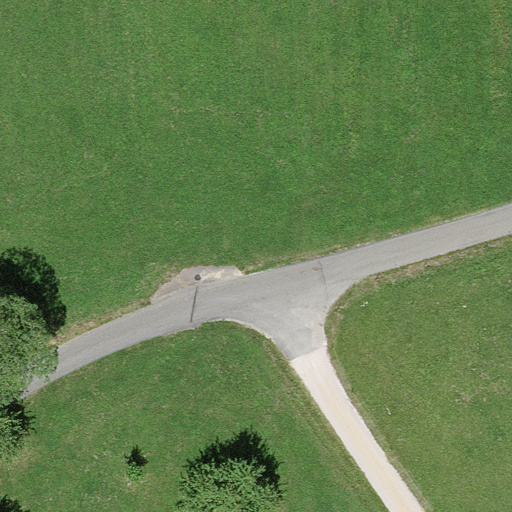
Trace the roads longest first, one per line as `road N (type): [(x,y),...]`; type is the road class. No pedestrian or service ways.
road 1 (unclassified): [(0,396),(123,327),(511,217)]
road 2 (track): [(274,285),(312,375),(407,511)]
